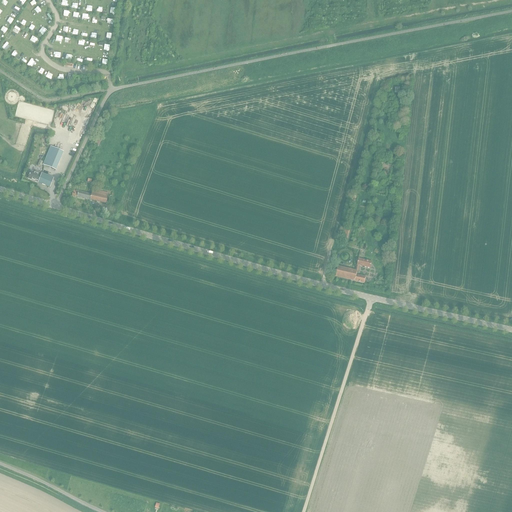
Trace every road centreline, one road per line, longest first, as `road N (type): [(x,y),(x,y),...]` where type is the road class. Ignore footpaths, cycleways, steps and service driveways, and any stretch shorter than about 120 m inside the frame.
road 1 (tertiary): [(511,330),(370,297),(0,188)]
road 2 (unknown): [(56,22),(98,21),(104,49),(47,37)]
